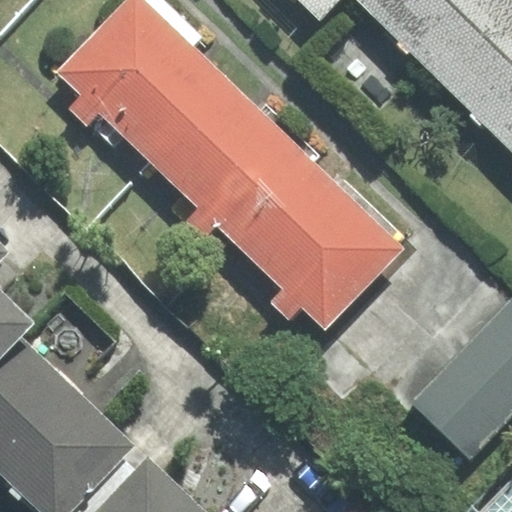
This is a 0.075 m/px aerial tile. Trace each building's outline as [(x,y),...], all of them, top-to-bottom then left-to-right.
[(179,0),(139,0),(71,71),(91,89),(76,105),(98,126),(113,111),(206,200),(191,216),(218,241),(233,226),(300,290),(285,306),(302,323),(318,307),(340,328),(416,248),(206,46),(216,35),(179,0)] [(511,0),(308,0),(330,20),(349,0),(360,0),(511,143),(511,0)] [(150,454),(40,344),(59,325),(10,275),(33,252),(0,219),(0,450),(62,511),(226,511),(159,444),(150,454)] [(511,416),(511,291),(467,249),(349,376),(457,476),(511,416)] [(511,511),(511,487),(488,511),(511,511)]
